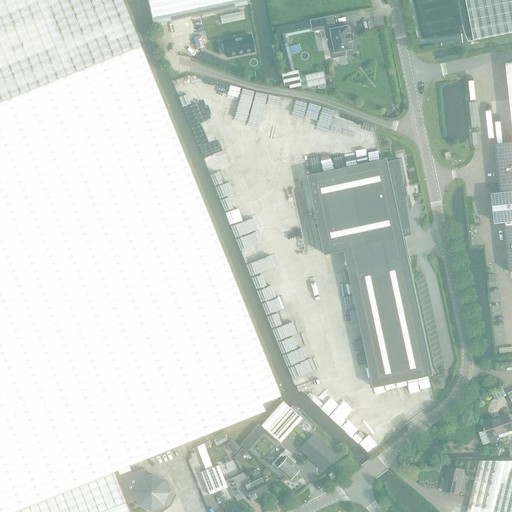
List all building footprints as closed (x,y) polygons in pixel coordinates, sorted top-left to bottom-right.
[(0,0),(0,511),(13,511),(113,472),(129,466),(172,448),(264,411),(261,403),(280,396),(121,0),(0,0)] [(147,0),(153,25),(200,15),(247,5),(246,0),(147,0)] [(511,0),(465,0),(474,41),(511,33),(511,0)] [(243,12),(220,16),(221,23),(224,23),(244,18),(243,12)] [(350,33),(350,34),(348,26),(335,29),(333,16),(311,21),(313,31),(330,28),(335,53),(353,49),(352,41),(350,33)] [(250,35),(224,40),(227,57),(253,52),(250,35)] [(298,70),(282,74),(285,86),(290,85),(290,88),(302,86),(302,89),(319,85),(326,84),(324,72),(299,77),(298,70)] [(223,104),(232,105),(233,101),(235,101),(237,90),(250,92),(250,89),(226,85),(223,104)] [(500,193),(492,194),(496,223),(504,222),(509,272),(511,271),(511,141),(495,143),(500,193)] [(308,176),(325,255),(404,238),(404,237),(412,235),(406,195),(407,195),(408,198),(409,197),(406,185),(405,185),(406,188),(405,188),(400,159),(388,161),(387,159),(308,176)] [(233,181),(217,185),(220,198),(236,194),(233,181)] [(255,246),(257,256),(264,254),(262,244),(255,246)] [(374,387),(433,375),(433,372),(408,257),(348,269),(374,387)] [(301,419),(282,402),(260,427),(280,443),(301,419)] [(348,429),(353,424),(348,419),(350,417),(340,409),(332,417),(342,426),(343,424),(348,429)] [(484,423),(491,444),(501,440),(499,434),(511,430),(511,428),(508,415),(484,423)] [(224,434),(213,440),(216,446),(227,440),(224,434)] [(336,456),(328,448),(331,444),(326,440),(322,443),(312,434),(298,450),(323,471),(336,456)] [(231,440),(226,446),(234,454),(240,448),(231,440)] [(206,443),(198,445),(204,467),(212,465),(206,443)] [(276,458),(272,463),(289,479),(290,478),(292,481),(294,481),(297,478),(296,476),(295,475),(294,474),(297,471),(291,465),(294,462),(288,456),(289,454),(284,449),(276,458)] [(233,458),(238,462),(243,457),(238,453),(233,458)] [(479,461),(467,511),(511,511),(511,461),(510,461),(479,461)] [(205,470),(200,471),(209,495),(227,488),(227,487),(225,484),(225,482),(219,464),(213,467),(205,470)] [(129,466),(113,472),(125,502),(127,502),(128,505),(136,502),(138,506),(151,511),(164,506),(170,493),(164,480),(151,475),(147,477),(143,469),(132,473),(129,466)] [(458,494),(463,470),(448,466),(443,491),(458,494)] [(113,472),(13,511),(128,511),(125,502),(113,472)] [(332,472),(327,475),(331,481),(335,478),(332,472)] [(231,479),(225,482),(225,484),(227,487),(229,486),(237,501),(241,499),(247,496),(249,501),(257,497),(250,482),(251,482),(248,476),(246,478),(243,473),(231,479)] [(251,482),(250,482),(257,497),(267,492),(260,477),(255,480),(251,482)]
